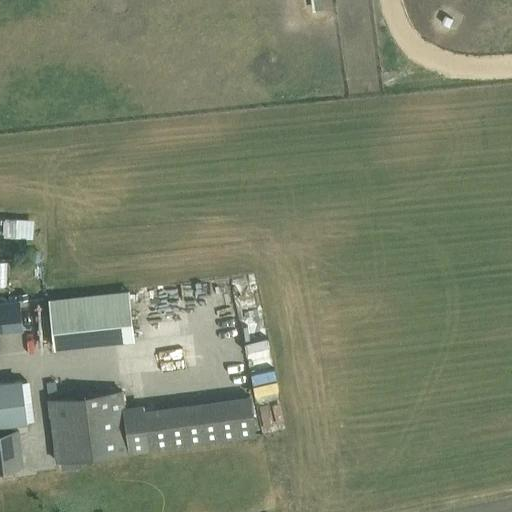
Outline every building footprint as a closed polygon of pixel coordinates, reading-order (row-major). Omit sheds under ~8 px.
[(16,238),(17,219),(5,218),(4,237),(16,238)] [(204,298),(215,298),(216,283),(204,283),(204,298)] [(54,347),(134,339),(129,290),(49,298),(54,347)] [(0,326),(19,325),(16,297),(0,298),(0,326)] [(204,319),(206,331),(222,329),(220,316),(204,319)] [(165,369),(193,367),(190,325),(160,327),(161,338),(162,338),(165,369)] [(25,356),(26,330),(5,330),(4,355),(25,356)] [(139,359),(139,375),(160,376),(160,360),(139,359)] [(0,385),(0,468),(24,466),(19,428),(17,428),(16,425),(27,424),(23,383),(0,385)] [(251,396),(145,410),(144,403),(124,406),(122,390),(49,399),(57,461),(129,452),(256,436),(251,396)]
